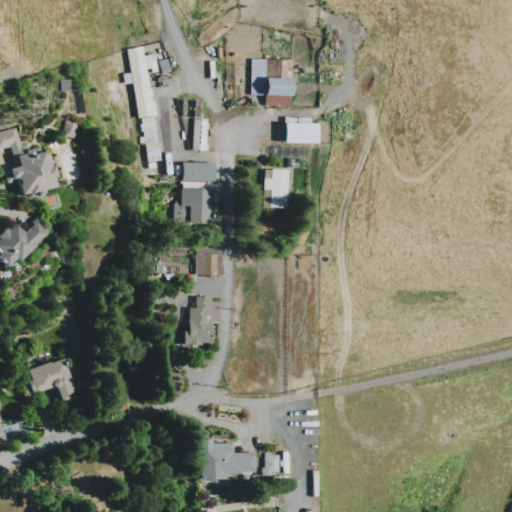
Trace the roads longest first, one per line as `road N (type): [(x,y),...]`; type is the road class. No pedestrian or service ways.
road 1 (residential): [(0,458),(191,398),(212,374),(223,343),(227,133),(176,46),(163,0)]
road 2 (residential): [(204,392),(271,397),(330,389),(511,350)]
